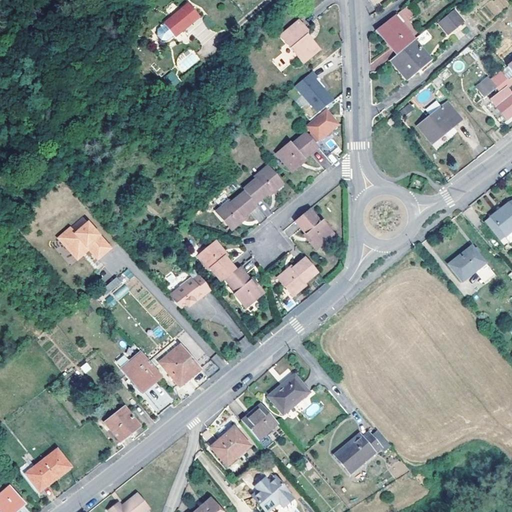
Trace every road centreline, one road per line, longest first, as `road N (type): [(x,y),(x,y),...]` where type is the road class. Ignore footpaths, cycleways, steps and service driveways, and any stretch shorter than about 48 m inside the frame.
road 1 (tertiary): [(63,511),(333,294),(371,243)]
road 2 (residential): [(347,0),(358,162)]
